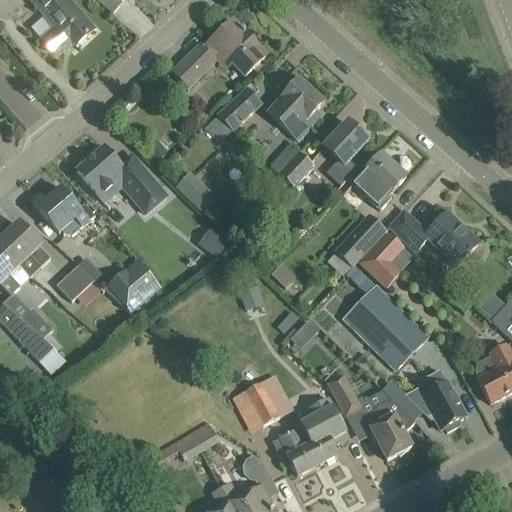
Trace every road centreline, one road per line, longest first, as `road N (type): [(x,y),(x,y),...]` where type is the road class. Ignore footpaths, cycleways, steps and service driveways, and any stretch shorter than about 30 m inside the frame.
road 1 (residential): [(511,190),(476,176),(287,0)]
road 2 (residential): [(52,136),(205,0)]
road 3 (unclassified): [(391,511),(511,447)]
